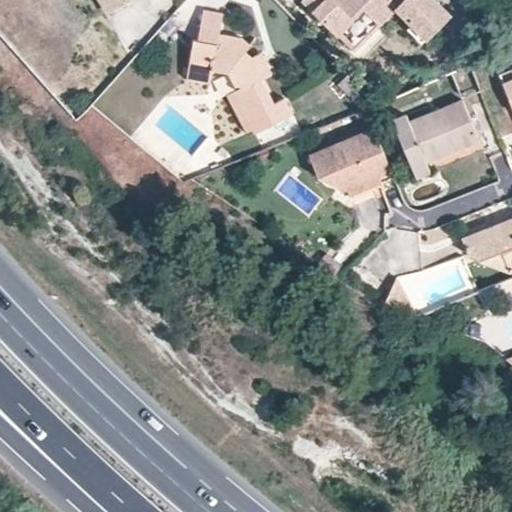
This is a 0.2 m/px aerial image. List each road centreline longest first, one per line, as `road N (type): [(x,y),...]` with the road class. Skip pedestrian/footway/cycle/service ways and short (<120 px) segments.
road 1 (trunk): [(243,511),(100,389),(0,285)]
road 2 (trunk): [(198,511),(0,315)]
road 3 (trunk): [(0,385),(133,511)]
road 4 (trunk): [(0,421),(98,511)]
